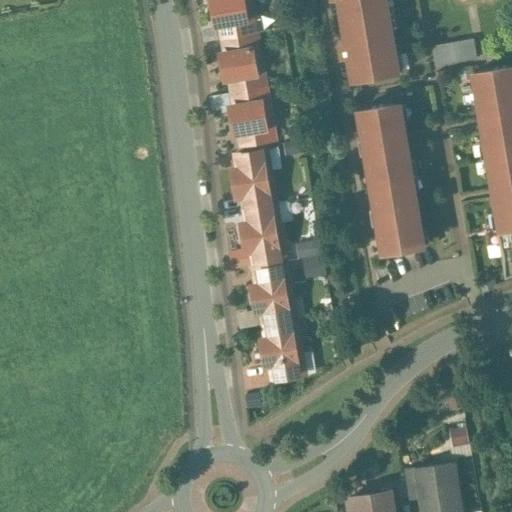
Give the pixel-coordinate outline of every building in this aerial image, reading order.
[(211,0),(216,24),(221,23),(223,37),(250,32),(247,13),(252,12),(249,0),(211,0)] [(398,70),(385,0),(340,0),(348,42),(342,43),(344,54),(350,53),(354,78),(398,70)] [(250,32),(223,37),(226,51),(221,52),(225,78),(230,77),(233,91),(260,86),(256,67),(261,66),(258,51),(254,51),(250,32)] [(477,35),(434,43),(437,63),(481,56),(477,35)] [(511,63),(474,70),(501,227),(511,224),(511,63)] [(260,86),(233,91),(235,105),(230,106),(235,131),(240,130),(242,145),(269,140),(266,121),(270,120),(268,104),(263,105),(260,86)] [(400,101),(360,108),(365,137),(361,138),(360,137),(359,137),(361,153),(363,153),(363,151),(367,151),(376,208),(372,208),(372,207),(371,207),(373,223),(375,223),(375,221),(379,221),(384,250),(424,243),(400,101)] [(262,148),(235,153),(238,168),(233,168),(237,194),(242,193),(244,207),(272,202),(268,183),(273,182),(270,167),(266,168),(262,148)] [(272,202),(244,207),(247,221),(242,222),(246,248),(251,247),(254,262),(281,257),(277,237),(282,236),(280,221),(275,222),(272,202)] [(511,224),(501,227),(508,269),(506,270),(506,272),(511,269),(511,224)] [(306,274),(326,271),(322,238),(302,241),(306,274)] [(282,263),(255,268),(257,283),(252,283),(257,309),(262,309),(264,322),(291,318),(288,298),(292,298),(290,282),(285,283),(282,263)] [(291,318),(264,322),(266,336),(261,337),(266,363),(271,362),(273,377),(300,372),(297,352),(302,352),(299,336),(294,337),(291,318)] [(462,511),(457,481),(432,485),(429,465),(417,467),(421,494),(423,511),(462,511)] [(417,467),(405,469),(409,496),(421,494),(417,467)] [(384,491),(348,497),(350,511),(391,511),(391,509),(387,510),(384,491)]
